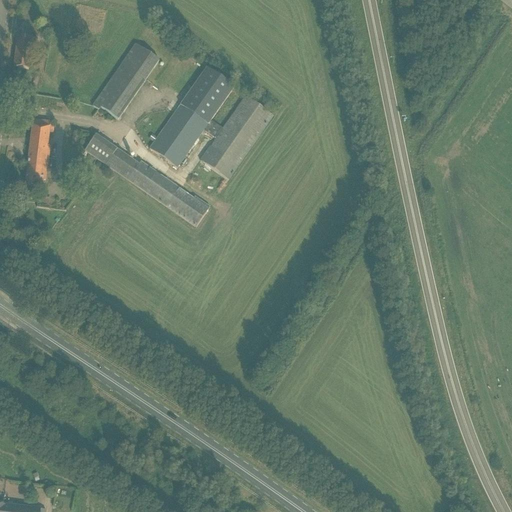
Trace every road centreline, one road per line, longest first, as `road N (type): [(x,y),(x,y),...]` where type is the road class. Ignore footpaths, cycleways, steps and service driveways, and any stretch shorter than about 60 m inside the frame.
road 1 (secondary): [(502,511),(454,392),(368,0)]
road 2 (primary): [(301,511),(0,305)]
